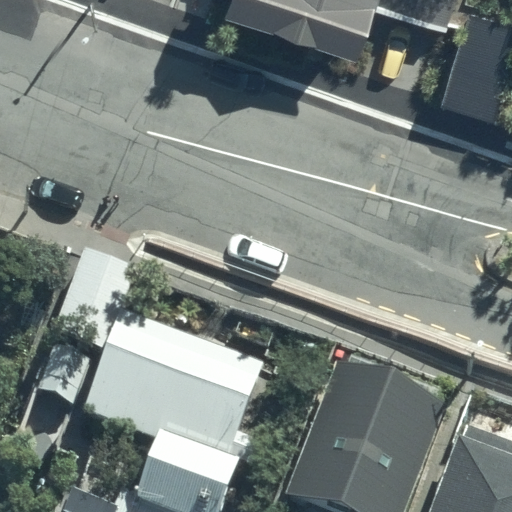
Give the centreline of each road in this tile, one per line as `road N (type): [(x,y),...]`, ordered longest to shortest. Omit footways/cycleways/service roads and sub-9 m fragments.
road 1 (residential): [(0,90),(382,196)]
road 2 (residential): [(511,327),(450,305),(382,196)]
road 3 (residential): [(382,196),(511,214)]
